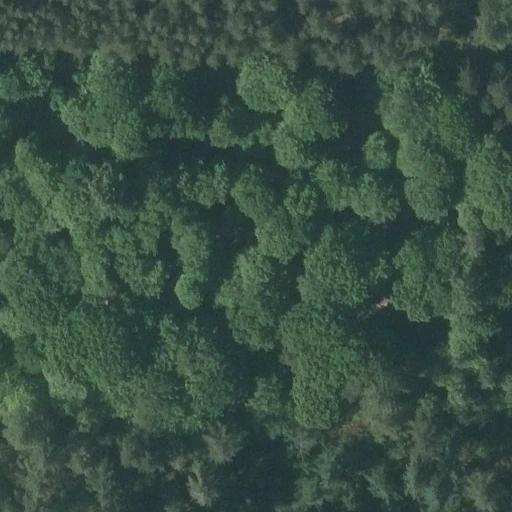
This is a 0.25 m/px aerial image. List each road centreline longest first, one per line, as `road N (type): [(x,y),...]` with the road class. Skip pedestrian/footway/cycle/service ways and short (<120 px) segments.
road 1 (track): [(511,57),(0,26)]
road 2 (track): [(511,381),(0,355)]
road 3 (track): [(245,368),(240,511)]
